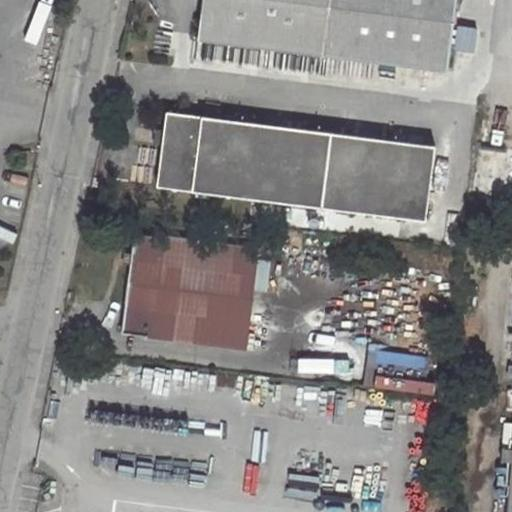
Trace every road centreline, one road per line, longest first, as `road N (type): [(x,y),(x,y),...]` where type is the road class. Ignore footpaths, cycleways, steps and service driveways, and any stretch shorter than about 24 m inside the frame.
road 1 (unclassified): [(0,483),(102,0)]
road 2 (unknown): [(6,452),(87,484),(219,511)]
